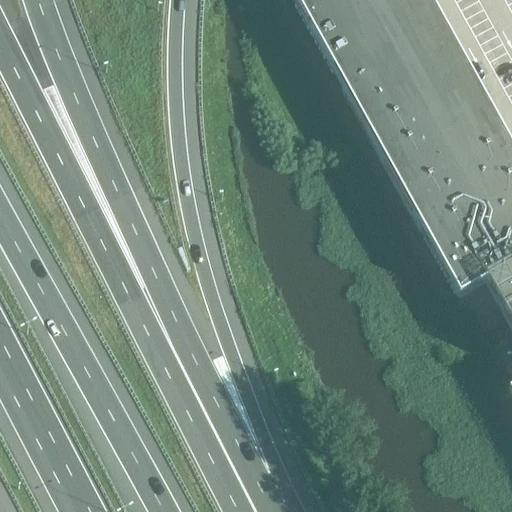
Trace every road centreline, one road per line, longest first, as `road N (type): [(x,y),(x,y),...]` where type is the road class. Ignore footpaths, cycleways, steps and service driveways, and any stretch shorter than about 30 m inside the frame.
road 1 (motorway): [(287,511),(188,219),(179,0)]
road 2 (motorway): [(151,310),(37,0)]
road 3 (motorway): [(154,511),(0,220)]
road 4 (motorway): [(151,310),(0,34)]
road 5 (motorway): [(261,511),(151,310)]
road 6 (motorway): [(0,353),(82,511)]
